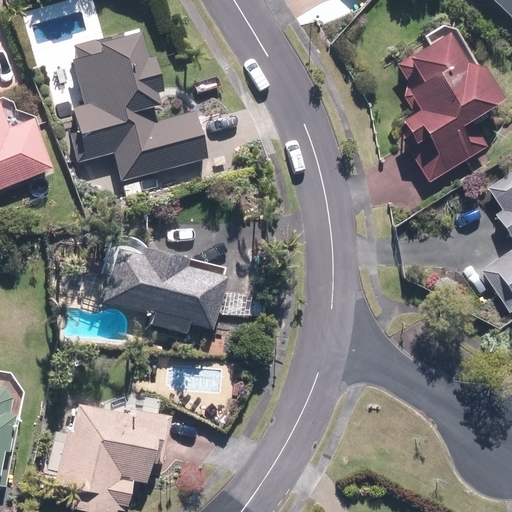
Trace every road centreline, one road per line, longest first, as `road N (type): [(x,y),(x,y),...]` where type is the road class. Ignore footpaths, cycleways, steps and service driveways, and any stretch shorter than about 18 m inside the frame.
road 1 (residential): [(231,0),(284,86),(321,179),(332,240),(327,341)]
road 2 (residential): [(511,437),(327,341)]
road 3 (residential): [(327,341),(287,443),(247,503)]
